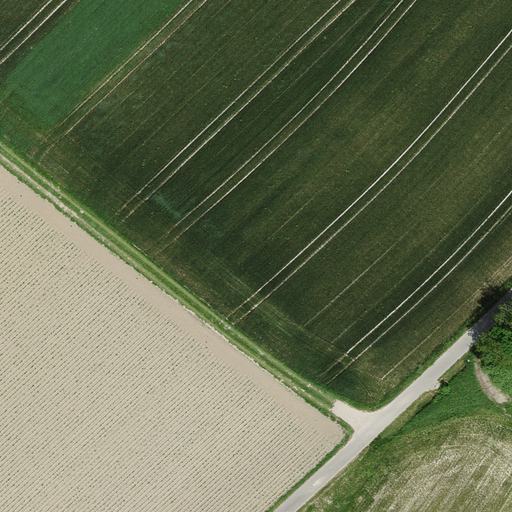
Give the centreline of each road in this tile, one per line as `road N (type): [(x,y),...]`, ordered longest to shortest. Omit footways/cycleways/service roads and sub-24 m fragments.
road 1 (track): [(0,143),(371,433)]
road 2 (track): [(0,152),(371,433)]
road 3 (track): [(286,511),(511,300)]
